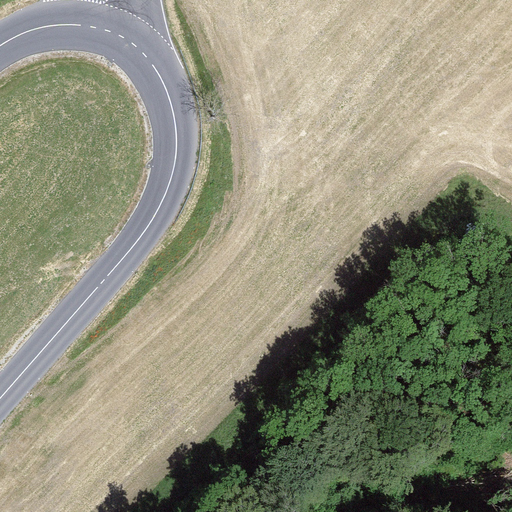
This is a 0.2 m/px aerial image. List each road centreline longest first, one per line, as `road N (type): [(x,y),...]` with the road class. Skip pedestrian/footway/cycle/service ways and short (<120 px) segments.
road 1 (secondary): [(128,43),(159,69),(175,117),(173,174),(145,231),(0,398)]
road 2 (secondary): [(0,50),(24,33),(78,25),(128,43)]
